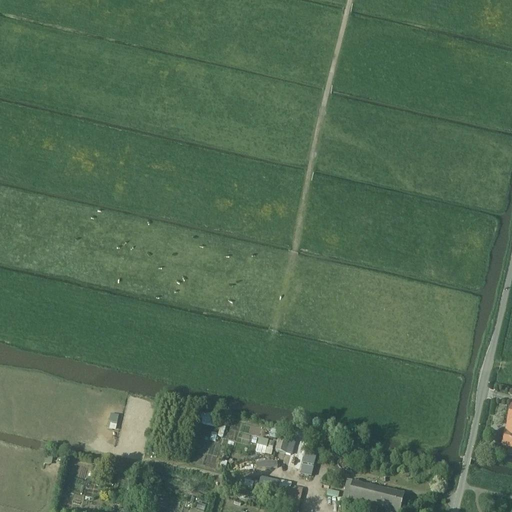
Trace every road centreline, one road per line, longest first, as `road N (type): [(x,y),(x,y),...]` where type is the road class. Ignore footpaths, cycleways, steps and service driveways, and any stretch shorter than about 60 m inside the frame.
road 1 (track): [(270,341),(348,0)]
road 2 (unclassified): [(456,511),(511,270)]
